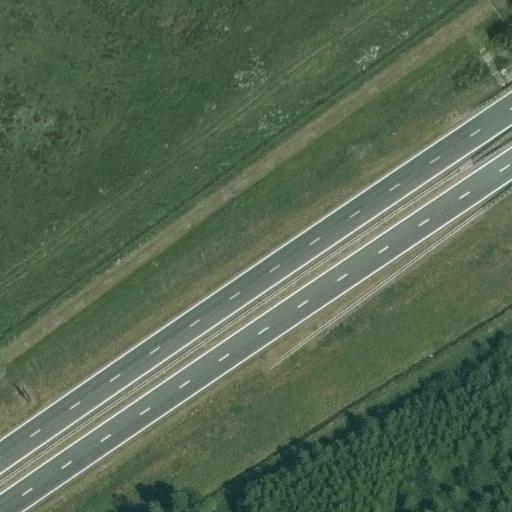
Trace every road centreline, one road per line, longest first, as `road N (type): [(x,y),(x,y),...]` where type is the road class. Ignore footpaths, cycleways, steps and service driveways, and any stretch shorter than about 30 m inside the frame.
road 1 (trunk): [(511,109),(0,460)]
road 2 (trunk): [(0,510),(511,164)]
